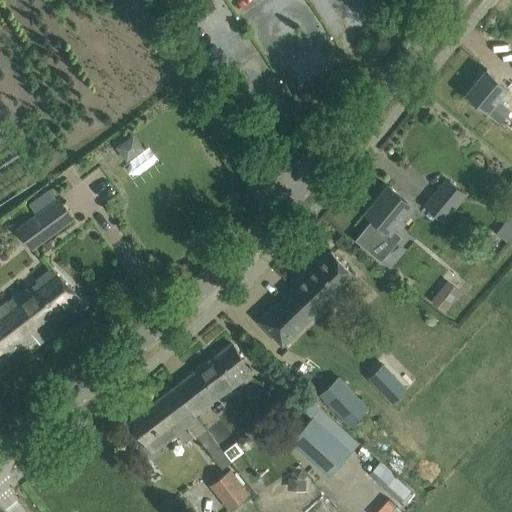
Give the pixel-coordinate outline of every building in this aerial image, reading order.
[(486,69),(465,94),(481,107),(501,123),(511,111),(498,100),(508,87),(502,82),(486,69)] [(121,157),(139,149),(133,135),(115,144),(121,157)] [(449,180),(437,196),(453,209),(466,194),(449,180)] [(373,218),(355,240),(380,260),(387,252),(401,236),(392,228),(411,205),(404,199),(389,186),(367,213),(373,218)] [(32,248),(73,218),(58,198),(18,228),(32,248)] [(511,224),(507,220),(496,233),(506,241),(511,234),(511,224)] [(282,346),(354,276),(343,265),(329,251),(258,321),(282,346)] [(53,268),(0,307),(0,362),(36,338),(38,341),(86,305),(53,268)] [(450,305),(437,293),(431,300),(444,312),(450,305)] [(231,343),(176,385),(193,411),(190,413),(193,417),(196,415),(196,416),(214,404),(212,402),(254,373),(243,359),(231,343)] [(384,401),(402,387),(381,361),(364,375),(384,401)] [(339,378),(321,396),(349,425),(367,407),(339,378)] [(193,411),(176,385),(129,421),(152,452),(168,440),(197,419),(196,417),(196,416),(196,415),(193,417),(190,413),(193,411)] [(330,474),(351,451),(311,416),(291,440),(330,474)] [(207,429),(197,436),(222,469),(231,463),(207,429)] [(410,490),(379,462),(369,472),(400,501),(410,490)] [(226,472),(210,485),(230,509),(246,497),(249,494),(230,469),(226,472)]
